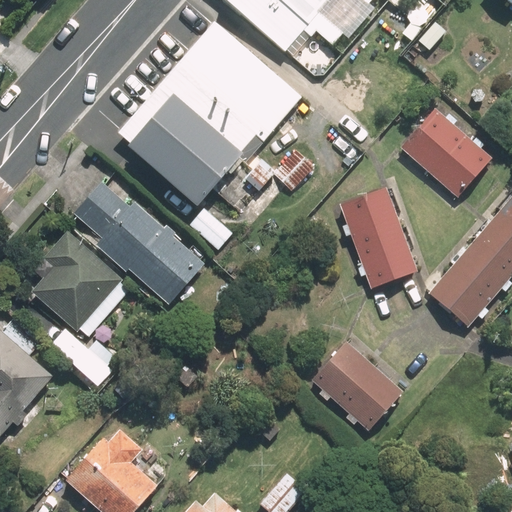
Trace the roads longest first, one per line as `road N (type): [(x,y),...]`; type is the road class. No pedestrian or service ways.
road 1 (residential): [(145,0),(0,191)]
road 2 (residential): [(0,123),(120,0)]
